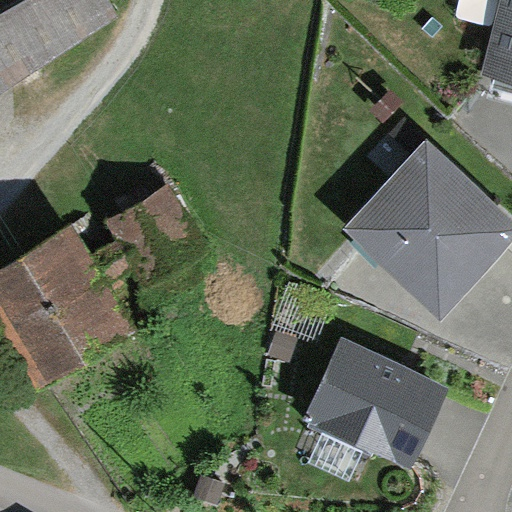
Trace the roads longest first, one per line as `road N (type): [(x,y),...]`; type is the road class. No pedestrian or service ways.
road 1 (track): [(0,194),(111,68),(150,0)]
road 2 (residential): [(0,461),(109,511)]
